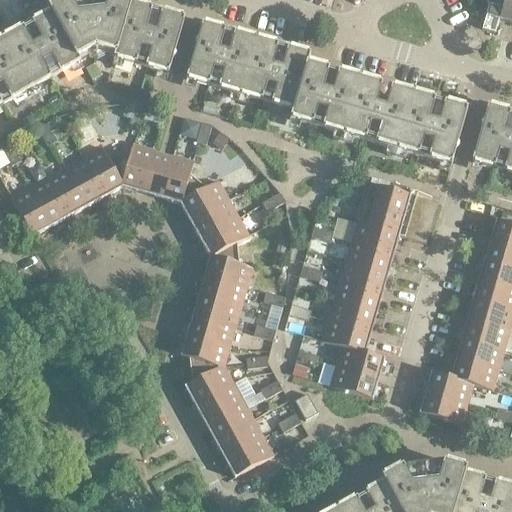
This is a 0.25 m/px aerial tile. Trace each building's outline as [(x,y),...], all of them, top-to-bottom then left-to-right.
[(84,0),(73,1),(52,12),(55,16),(36,27),(34,24),(25,29),(27,32),(0,46),(0,113),(85,66),(83,62),(101,52),(120,58),(134,7),(136,8),(137,3),(127,0),(84,0)] [(511,0),(484,0),(489,7),(482,31),(495,35),(499,21),(511,25),(511,23),(511,0)] [(134,7),(120,58),(114,60),(168,75),(184,20),(136,8),(134,7)] [(224,31),(202,25),(186,81),(240,96),(256,40),(234,34),(235,31),(225,28),(224,31)] [(278,47),(256,40),(240,96),(293,112),(294,112),(307,66),(310,56),(288,50),(289,46),(279,43),(278,47)] [(294,112),(293,112),(291,121),(344,137),(360,81),(338,75),(339,71),(329,68),(328,72),(307,66),(294,112)] [(381,87),(360,81),(344,137),(397,152),(413,96),(391,90),(392,87),(382,84),(381,87)] [(435,103),(413,96),(397,152),(451,167),(467,112),(445,106),(446,102),(436,99),(435,103)] [(147,109),(137,106),(134,116),(145,119),(147,109)] [(204,106),(202,113),(214,117),(216,109),(204,106)] [(485,117),(472,164),(482,166),(491,169),(493,169),(498,171),(511,174),(511,110),(510,110),(509,114),(488,108),(485,117)] [(145,119),(134,116),(132,126),(142,129),(145,119)] [(212,128),(201,125),(199,134),(209,137),(212,128)] [(52,134),(47,126),(37,131),(42,140),(52,134)] [(56,143),(52,134),(42,140),(47,149),(56,143)] [(209,137),(199,134),(196,144),(206,147),(209,137)] [(16,154),(11,145),(2,151),(6,159),(16,154)] [(128,161),(119,162),(123,189),(136,194),(151,198),(166,203),(180,207),(198,185),(192,179),(190,179),(194,165),(173,158),(164,155),(133,147),(129,161),(128,161)] [(102,150),(84,160),(106,199),(123,189),(119,162),(110,162),(110,163),(102,150)] [(21,163),(16,154),(6,159),(11,168),(21,163)] [(106,199),(84,160),(66,170),(87,209),(106,199)] [(87,209),(66,170),(47,180),(69,219),(87,209)] [(69,219),(47,180),(29,190),(50,229),(69,219)] [(371,180),(369,186),(368,185),(356,226),(399,239),(426,246),(438,205),(431,204),(432,199),(411,193),(410,198),(408,197),(409,191),(392,186),(371,180)] [(206,190),(198,185),(180,207),(187,219),(190,224),(229,202),(219,184),(206,191),(206,190)] [(50,229),(29,190),(11,200),(32,239),(50,229)] [(280,195),(279,195),(271,200),(276,210),(285,205),(280,195)] [(276,210),(271,200),(262,205),(267,214),(276,210)] [(239,221),(229,202),(190,224),(192,229),(200,243),(239,221)] [(511,215),(502,213),(499,223),(511,226),(511,215)] [(249,239),(239,221),(200,243),(209,259),(238,256),(237,248),(237,247),(249,239)] [(496,222),(491,237),(490,242),(511,248),(511,226),(499,223),(496,222)] [(399,239),(356,226),(351,246),(394,258),(395,252),(399,239)] [(323,232),(314,229),(311,240),(320,242),(323,232)] [(269,261),(277,263),(285,233),(277,231),(269,261)] [(333,235),(323,232),(320,242),(330,245),(333,235)] [(511,248),(490,242),(488,248),(484,262),(511,269),(511,248)] [(394,258),(351,246),(345,265),(388,278),(392,263),(394,258)] [(239,265),(238,256),(209,259),(205,273),(204,278),(247,290),(252,270),(239,266),(239,265)] [(511,269),(484,262),(480,277),(479,281),(511,291),(511,269)] [(388,278),(345,265),(339,285),(382,297),(384,291),(388,278)] [(312,271),(302,268),(299,279),(309,281),(312,271)] [(322,274),(312,271),(309,281),(319,284),(322,274)] [(247,290),(204,278),(202,284),(198,297),(241,310),(247,290)] [(511,291),(479,281),(476,287),(473,301),(511,312),(511,291)] [(382,297),(339,285),(334,304),(377,316),(381,302),(382,297)] [(263,305),(273,308),(276,297),(266,295),(263,305)] [(241,310),(198,297),(192,317),(235,330),(241,310)] [(280,299),(276,297),(273,308),(282,310),(285,301),(280,299)] [(511,325),(511,312),(473,301),(468,316),(467,321),(510,334),(511,325)] [(377,316),(334,304),(328,323),(371,336),(372,331),(377,316)] [(301,310),(291,307),(288,318),(298,320),(301,310)] [(310,313),(301,310),(298,320),(308,323),(310,313)] [(235,330),(192,317),(187,337),(230,349),(235,330)] [(510,334),(467,321),(465,327),(461,340),(504,354),(510,334)] [(371,336),(328,323),(322,344),(342,350),(366,355),(369,341),(371,336)] [(254,338),(263,341),(266,330),(257,328),(254,338)] [(276,333),(266,330),(263,341),(273,344),(276,333)] [(230,349),(187,337),(181,358),(189,361),(191,373),(224,369),(230,349)] [(504,354),(461,340),(457,355),(456,360),(498,373),(504,354)] [(366,355),(342,350),(336,370),(378,382),(380,376),(384,361),(372,357),(366,355)] [(309,355),(299,353),(296,363),(306,366),(309,355)] [(318,358),(309,355),(306,366),(315,369),(318,358)] [(266,359),(256,360),(257,370),(267,369),(267,365),(266,359)] [(257,370),(256,360),(246,361),(248,372),(257,370)] [(498,373),(456,360),(454,366),(450,380),(473,388),(493,393),(498,373)] [(295,367),(292,377),(304,380),(307,371),(295,367)] [(234,387),(224,369),(191,373),(192,385),(184,389),(195,409),(234,387)] [(378,382),(336,370),(330,389),(330,390),(373,402),(378,382)] [(450,380),(431,374),(425,395),(467,408),(473,388),(450,380)] [(283,393),(277,383),(269,388),(274,397),(283,393)] [(244,405),(234,387),(195,409),(205,426),(244,405)] [(274,397),(269,388),(260,393),(265,402),(274,397)] [(467,408),(425,395),(423,400),(419,415),(462,427),(467,408)] [(305,423),(318,416),(307,397),(294,404),(305,423)] [(254,423),(244,405),(205,426),(215,444),(254,423)] [(495,420),(504,423),(507,413),(498,410),(495,420)] [(301,425),(295,416),(287,421),(292,430),(301,425)] [(292,430),(287,421),(278,425),(283,435),(292,430)] [(264,441),(254,423),(215,444),(225,462),(264,441)] [(273,459),(264,441),(225,462),(234,480),(273,459)] [(402,468),(382,479),(384,484),(399,511),(454,511),(465,475),(466,470),(449,465),(443,463),(443,464),(428,465),(428,462),(426,462),(419,463),(418,463),(418,467),(403,468),(402,468)] [(509,511),(511,506),(511,488),(490,482),(480,479),(465,475),(454,511),(509,511)] [(370,491),(336,510),(337,511),(399,511),(384,484),(370,491)]
